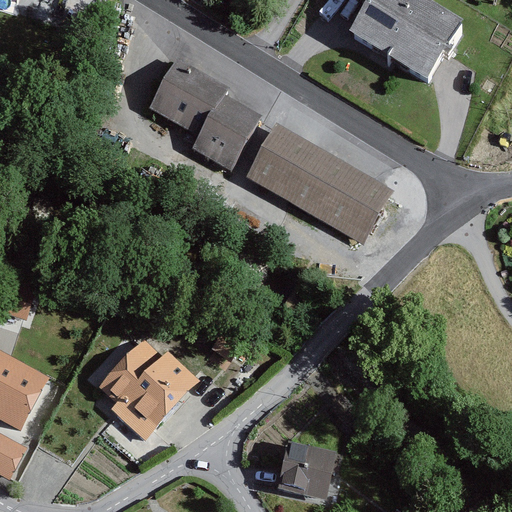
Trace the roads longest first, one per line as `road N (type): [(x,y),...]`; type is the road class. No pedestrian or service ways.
road 1 (residential): [(156,0),(359,118),(414,156),(459,205)]
road 2 (residential): [(205,432),(305,356),(459,205)]
road 3 (residential): [(92,511),(205,432)]
road 4 (residential): [(459,205),(511,313)]
